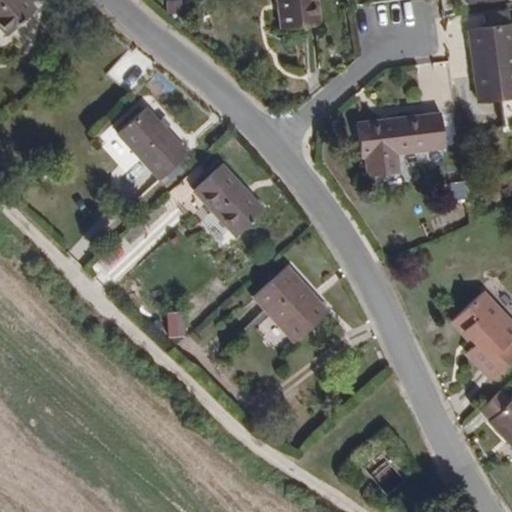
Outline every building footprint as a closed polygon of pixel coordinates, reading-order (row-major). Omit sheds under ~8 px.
[(36,8),(28,0),(0,0),(0,30),(4,36),(36,8)] [(324,25),(322,0),(276,0),(279,29),(324,25)] [(511,98),(511,24),(468,29),(477,103),(511,98)] [(188,154),(148,109),(119,134),(159,179),(188,154)] [(442,149),(439,116),(359,124),(365,162),(367,178),(399,174),(396,154),(442,149)] [(260,210),(223,166),(195,191),(232,234),(260,210)] [(329,312),(306,286),(289,267),(255,296),(295,342),(329,312)] [(511,339),(511,325),(486,298),(483,294),(453,322),(476,346),(468,353),(491,378),(511,358),(511,341),(511,340),(511,339)] [(511,403),(502,393),(483,410),(511,442),(511,403)]
